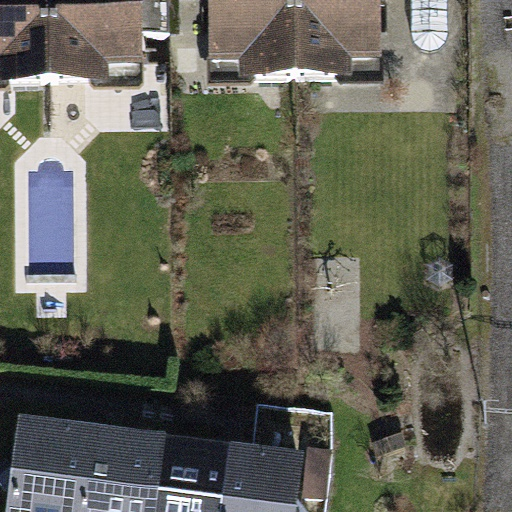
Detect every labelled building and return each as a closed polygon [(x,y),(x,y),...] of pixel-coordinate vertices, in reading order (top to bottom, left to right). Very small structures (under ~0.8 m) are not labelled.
[(49,85),(48,0),(0,0),(0,69),(1,78),(7,85),(49,85)] [(48,0),(49,85),(92,84),(100,77),(100,67),(135,67),(134,39),(170,38),(169,0),(48,0)] [(194,0),(169,0),(170,38),(180,38),(179,3),(195,3),(194,0)] [(254,81),(295,81),(294,0),(214,0),(214,63),(244,62),(244,72),(254,81)] [(294,0),(295,81),(336,80),(346,70),(345,60),(375,60),(374,0),(410,0),(411,38),(413,44),(417,50),(423,54),(430,55),(437,53),(442,50),(446,45),(448,38),(447,0),(294,0)] [(345,363),(344,331),(314,332),(315,364),(345,363)] [(82,511),(91,441),(22,431),(17,467),(0,478),(0,484),(13,500),(11,511),(82,511)] [(91,441),(82,511),(152,511),(161,449),(91,441)] [(223,511),(230,459),(161,449),(152,511),(223,511)] [(324,503),(328,455),(310,453),(305,501),(324,503)] [(299,467),(230,459),(223,511),(302,511),(295,502),(299,467)]
